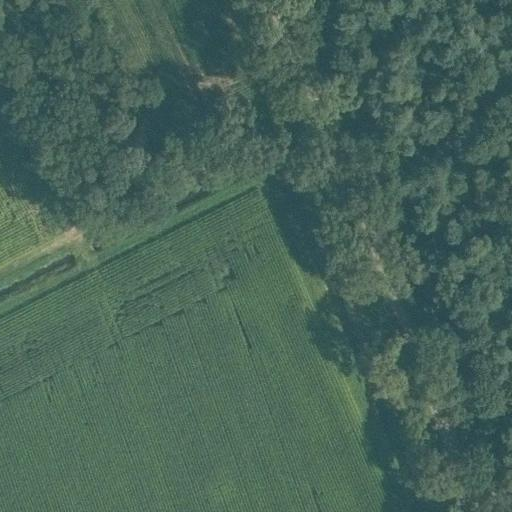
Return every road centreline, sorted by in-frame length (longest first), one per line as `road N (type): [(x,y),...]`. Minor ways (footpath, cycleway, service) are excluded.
road 1 (track): [(305,134),(454,511)]
road 2 (track): [(0,282),(305,134)]
road 3 (track): [(252,0),(305,134)]
